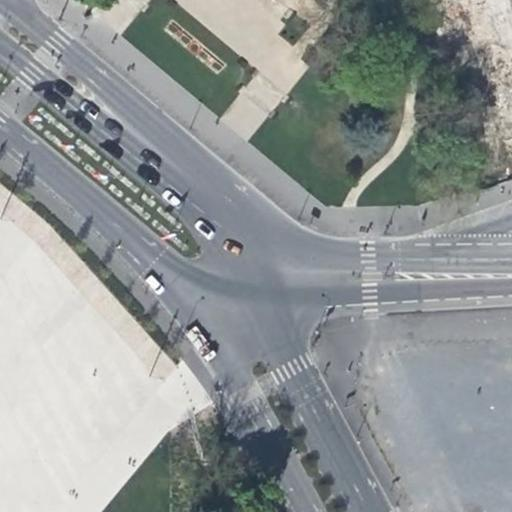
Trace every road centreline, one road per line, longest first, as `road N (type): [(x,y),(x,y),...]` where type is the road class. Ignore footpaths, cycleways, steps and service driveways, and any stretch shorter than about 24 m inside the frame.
road 1 (secondary): [(0,132),(203,302)]
road 2 (secondary): [(256,289),(511,284)]
road 3 (secondary): [(367,511),(256,289)]
road 4 (secondary): [(203,302),(309,511)]
road 5 (secondary): [(155,147),(63,53),(0,3)]
road 6 (secondary): [(464,259),(368,259),(256,289)]
road 7 (secondary): [(155,147),(0,44)]
road 8 (secondary): [(256,289),(225,205),(155,147)]
